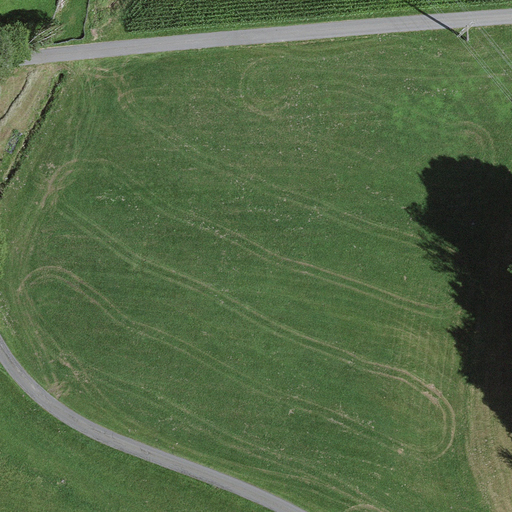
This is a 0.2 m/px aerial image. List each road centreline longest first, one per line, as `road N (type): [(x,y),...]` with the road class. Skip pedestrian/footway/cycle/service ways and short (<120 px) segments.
road 1 (unclassified): [(0,61),(511,15)]
road 2 (unclassified): [(292,511),(95,431),(43,399),(0,348)]
